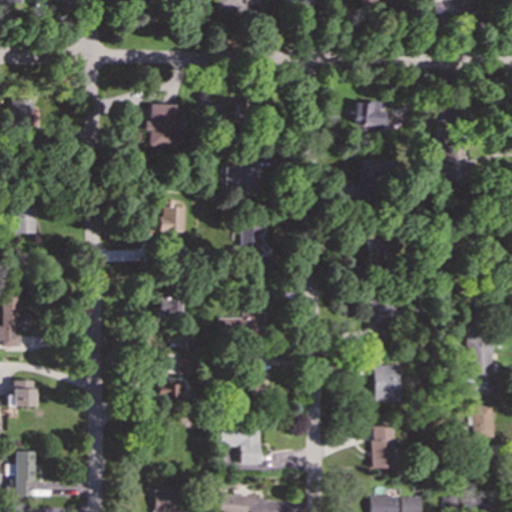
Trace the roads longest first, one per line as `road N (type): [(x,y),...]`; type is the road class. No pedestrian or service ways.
road 1 (residential): [(305,0),(313,511)]
road 2 (residential): [(511,63),(0,55)]
road 3 (residential): [(88,0),(93,511)]
